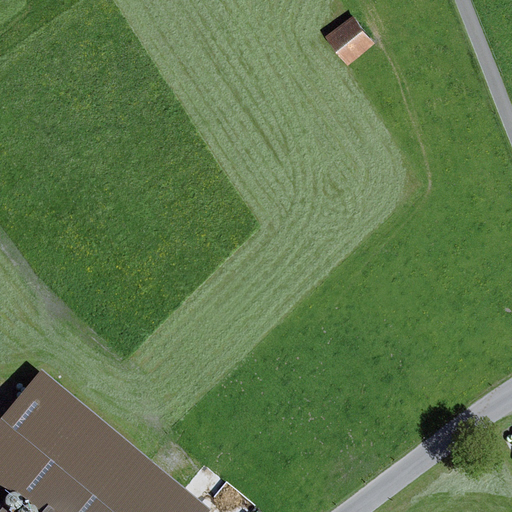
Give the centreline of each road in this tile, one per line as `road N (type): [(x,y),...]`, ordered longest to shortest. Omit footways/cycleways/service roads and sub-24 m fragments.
road 1 (unclassified): [(511,393),(352,511)]
road 2 (track): [(463,0),(511,122)]
